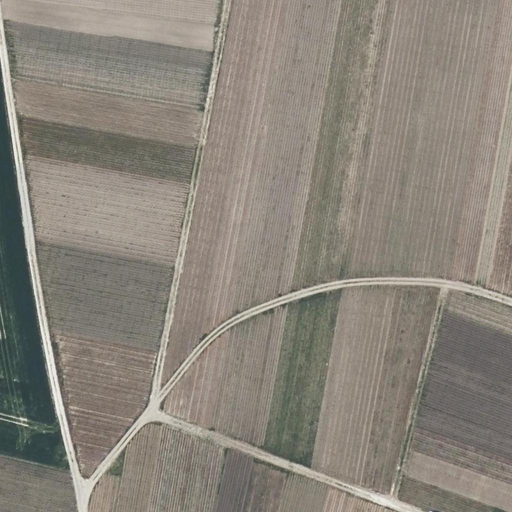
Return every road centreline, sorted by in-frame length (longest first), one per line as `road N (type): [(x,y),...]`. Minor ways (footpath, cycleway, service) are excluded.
road 1 (track): [(417,511),(148,409),(221,0)]
road 2 (track): [(81,495),(200,343),(245,312),(362,279),(429,281),(511,300)]
road 3 (track): [(0,0),(44,338),(83,511)]
road 4 (track): [(442,283),(386,500)]
road 5 (track): [(478,290),(511,92)]
